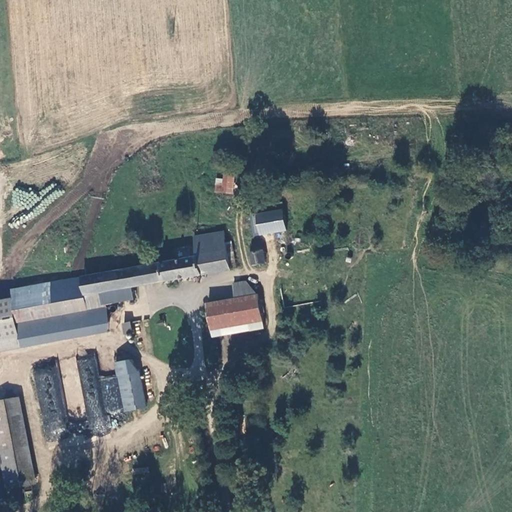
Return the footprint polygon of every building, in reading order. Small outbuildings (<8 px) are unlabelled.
[(214,192),(233,194),(235,174),(223,173),(223,178),(215,177),(214,192)] [(285,230),(282,209),(254,214),(258,235),(285,230)] [(185,257),(68,277),(72,296),(104,290),(106,301),(130,297),(128,286),(231,268),(224,231),(195,236),(196,245),(184,247),(185,257)] [(253,264),(267,263),(265,248),(262,248),(261,243),(253,244),(254,250),(251,251),(253,264)] [(68,277),(13,287),(15,296),(23,343),(111,328),(106,301),(104,290),(72,296),(68,277)] [(233,282),(236,297),(249,294),(246,280),(233,282)] [(236,297),(211,301),(217,332),(265,323),(259,292),(249,294),(236,297)] [(0,347),(23,343),(15,296),(0,298),(0,347)] [(135,338),(134,321),(125,322),(127,339),(135,338)] [(116,361),(126,411),(148,407),(142,371),(131,359),(116,361)] [(43,435),(68,432),(58,365),(34,368),(43,435)] [(21,397),(0,400),(0,450),(2,464),(7,488),(36,483),(21,397)]
